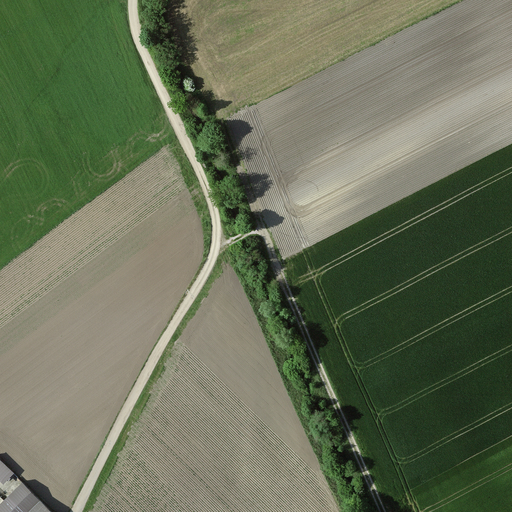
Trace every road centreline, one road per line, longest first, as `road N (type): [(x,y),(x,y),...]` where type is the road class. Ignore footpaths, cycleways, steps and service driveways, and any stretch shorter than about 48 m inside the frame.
road 1 (track): [(132,0),(134,33),(214,211),(220,247),(194,283),(80,511)]
road 2 (track): [(378,511),(259,227),(220,247)]
